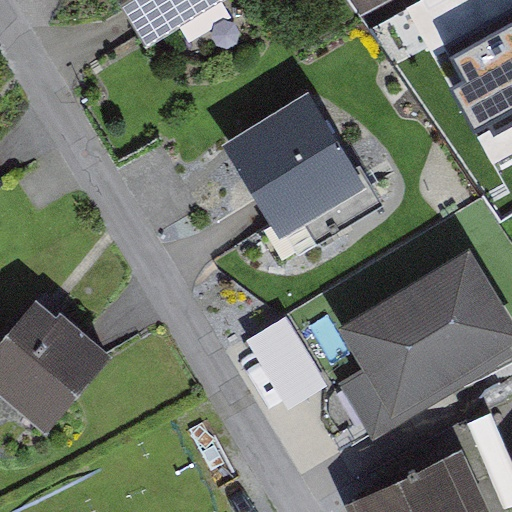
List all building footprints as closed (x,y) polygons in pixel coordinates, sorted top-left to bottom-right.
[(185,0),(127,0),(149,28),(185,0)] [(369,197),(301,101),(243,141),(311,238),(369,197)] [(511,345),(511,321),(467,248),(343,322),(399,414),(511,345)] [(104,353),(32,298),(0,339),(0,401),(41,433),(104,353)] [(252,334),(289,404),(326,385),(289,315),(252,334)] [(476,511),(443,450),(348,502),(353,511),(476,511)]
